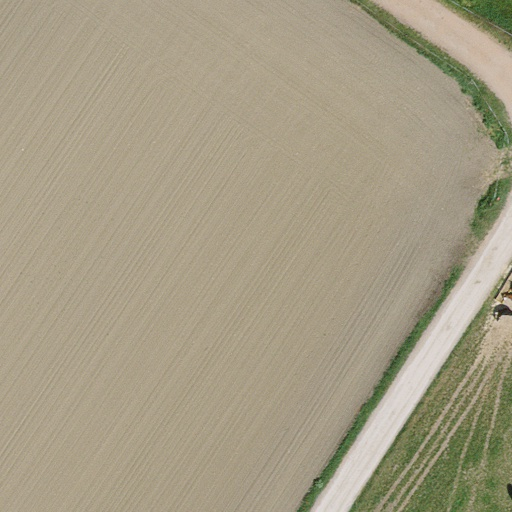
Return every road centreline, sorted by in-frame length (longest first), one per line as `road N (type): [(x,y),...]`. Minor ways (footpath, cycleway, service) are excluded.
road 1 (track): [(331,511),(511,234)]
road 2 (track): [(511,79),(412,0)]
